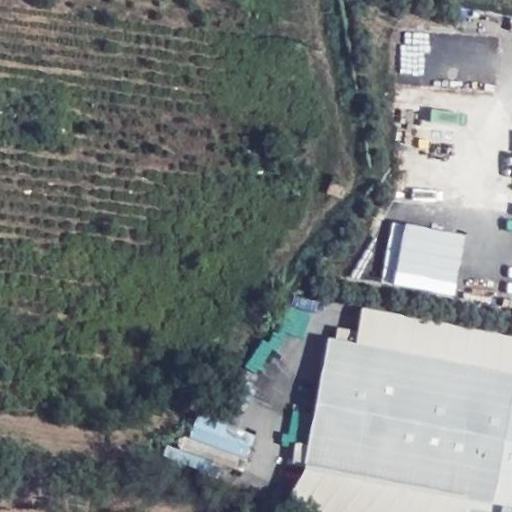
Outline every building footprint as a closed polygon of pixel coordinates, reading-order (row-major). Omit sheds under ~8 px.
[(396,87),(496,87),(497,33),(397,32),(396,87)] [(392,118),(422,118),(422,89),(392,89),(392,118)] [(326,193),(340,196),(344,181),(331,177),(326,193)] [(511,297),(511,235),(392,225),(387,287),(511,297)] [(464,492),(504,500),(511,501),(511,373),(326,338),(302,461),(464,492)] [(243,464),(251,433),(192,417),(184,449),(243,464)]
